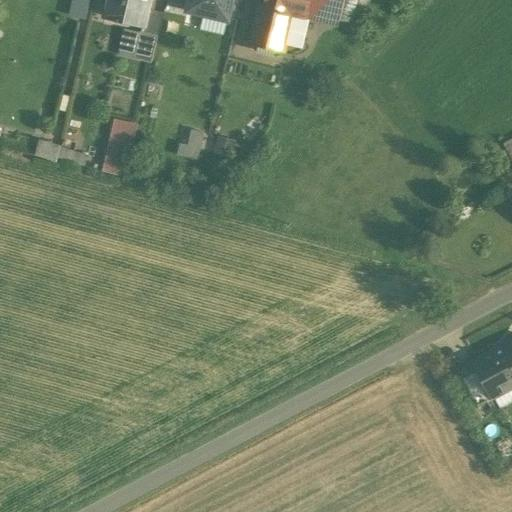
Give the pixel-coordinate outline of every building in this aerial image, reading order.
[(91,15),(95,0),(76,0),(74,10),(91,15)] [(149,0),(108,0),(105,16),(144,25),(149,0)] [(232,0),(190,0),(188,10),(228,20),(232,0)] [(309,0),(267,0),(265,7),(259,6),(250,41),(284,50),(292,15),(305,18),(309,0)] [(110,170),(135,173),(140,118),(115,116),(110,170)] [(220,134),(219,153),(238,154),(239,135),(220,134)] [(39,152),(62,159),(66,142),(44,135),(39,152)] [(89,164),(93,152),(68,144),(64,156),(89,164)] [(504,345),(473,361),(494,398),(511,388),(511,339),(503,344),(504,345)]
